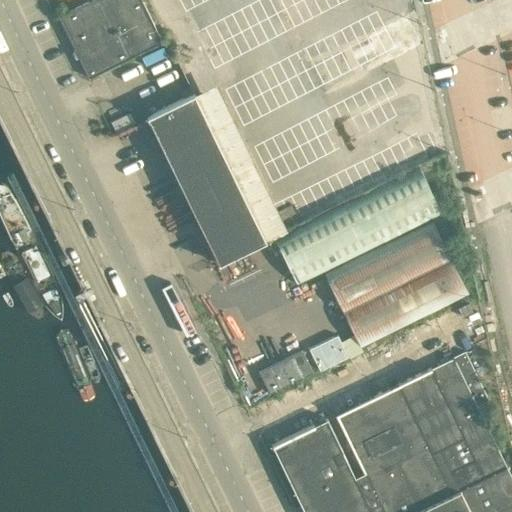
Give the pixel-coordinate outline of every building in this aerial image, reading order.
[(89,0),(58,15),(75,50),(88,77),(162,41),(141,0),(89,0)] [(193,92),(146,115),(146,116),(146,117),(147,116),(217,261),(216,261),(217,262),(265,239),(193,92)] [(419,167),(276,238),(299,285),(442,213),(419,167)] [(13,197),(2,186),(0,186),(0,215),(45,307),(62,321),(62,300),(13,197)] [(432,220),(324,273),(361,347),(468,294),(432,220)] [(109,392),(86,346),(80,340),(68,344),(69,350),(93,399),(98,401),(108,397),(109,392)] [(326,417),(271,444),(301,506),(304,511),(511,511),(511,477),(477,405),(488,399),(464,350),(430,367),(430,366),(335,413),(363,471),(354,476),(342,451),(342,450),(326,417)] [(168,511),(168,509),(120,410),(107,402),(95,407),(95,421),(139,511),(168,511)]
